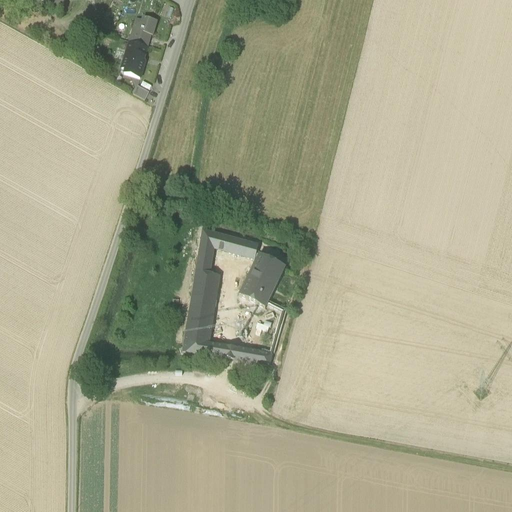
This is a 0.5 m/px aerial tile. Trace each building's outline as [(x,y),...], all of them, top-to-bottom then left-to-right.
[(38,0),(60,12),(66,0),(38,0)] [(131,37),(129,44),(147,50),(151,37),(153,38),(157,24),(143,20),(142,23),(136,21),(133,30),(136,31),(134,38),(131,37)] [(143,63),(147,50),(129,44),(126,54),(129,55),(126,63),(124,62),(121,70),(125,72),(124,76),(140,81),(145,63),(143,63)] [(133,96),(145,103),(149,95),(138,88),(133,96)] [(209,276),(214,251),(216,236),(203,233),(184,344),(182,354),(202,357),(205,343),(209,344),(219,278),(209,276)] [(258,248),(216,236),(214,251),(256,263),(259,257),(256,256),(258,248)] [(239,298),(265,311),(268,306),(285,270),(259,257),(256,263),(239,298)] [(279,337),(287,313),(284,312),(275,336),(279,337)] [(202,357),(225,361),(227,349),(209,346),(209,344),(205,343),(202,357)] [(225,361),(234,363),(236,350),(227,349),(225,361)] [(258,354),(236,350),(234,363),(269,368),(272,358),(258,354)]
